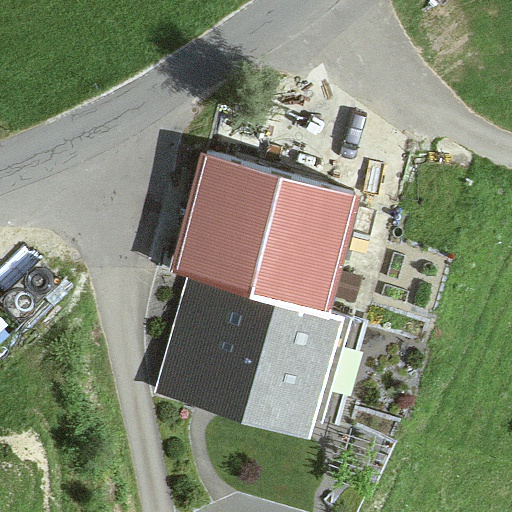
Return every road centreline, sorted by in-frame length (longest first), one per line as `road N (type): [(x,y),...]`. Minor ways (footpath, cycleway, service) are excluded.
road 1 (track): [(76,142),(157,511)]
road 2 (unclassified): [(299,0),(154,100),(0,170)]
road 3 (track): [(511,152),(417,99),(307,0)]
